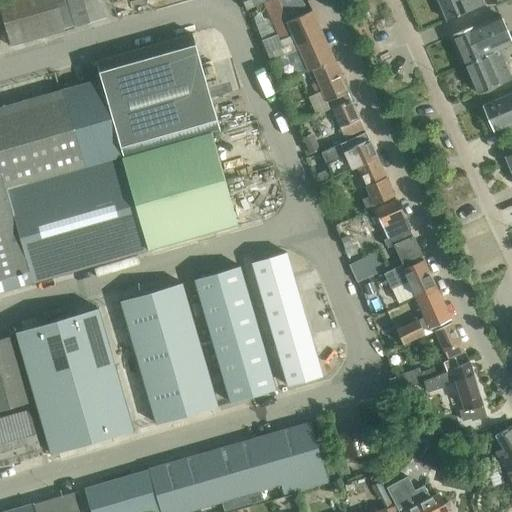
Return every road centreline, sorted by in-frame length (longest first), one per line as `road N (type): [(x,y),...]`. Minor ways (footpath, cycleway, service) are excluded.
road 1 (unclassified): [(310,218),(360,343),(360,366),(344,389),(0,490)]
road 2 (unclassified): [(0,69),(201,12),(228,16),(310,218)]
road 3 (residential): [(511,395),(474,329),(327,0)]
road 4 (unclassified): [(0,310),(310,218)]
road 5 (residential): [(511,262),(396,0)]
